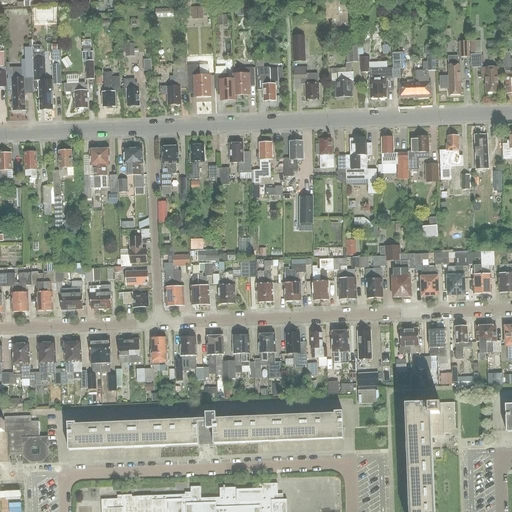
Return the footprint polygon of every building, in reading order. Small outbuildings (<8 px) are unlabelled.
[(56,7),(34,8),(34,27),(57,27),(56,7)] [(203,19),(203,7),(192,8),(192,20),(203,19)] [(228,25),(227,15),(218,16),(218,26),(228,25)] [(306,62),(305,37),(293,37),(294,62),(306,62)] [(352,73),(351,63),(358,63),(357,46),(356,41),(348,41),(349,51),(345,51),(346,68),(337,69),(337,73),(331,73),(332,82),(334,81),(334,90),(336,90),(336,100),(344,100),(344,98),(351,97),(351,81),(353,81),(353,73),(352,73)] [(472,68),(481,68),(482,68),(480,41),(470,41),(470,55),(472,68)] [(469,42),(458,42),(459,58),(470,58),(469,42)] [(119,44),(119,54),(126,53),(126,57),(135,56),(134,44),(119,44)] [(85,62),(86,80),(95,80),(93,52),(82,52),(83,62),(85,62)] [(458,67),(456,67),(456,56),(448,56),(448,68),(449,75),(449,79),(449,81),(440,81),(440,90),(449,90),(449,96),(461,95),(460,75),(459,75),(459,67),(458,67)] [(66,69),(73,65),(67,57),(61,61),(66,69)] [(415,81),(415,97),(431,96),(431,82),(429,82),(428,72),(435,72),(435,57),(427,57),(427,63),(423,63),(423,71),(414,72),(415,81)] [(52,65),(53,85),(61,85),(60,60),(52,60),(52,65)] [(144,72),(152,71),(151,60),(144,60),(144,72)] [(32,61),(24,61),(25,80),(33,79),(32,61)] [(44,69),(44,64),(41,61),(37,61),(34,65),(34,70),(34,78),(34,81),(35,81),(35,91),(39,90),(40,110),(46,110),(47,111),(50,111),(51,110),(53,110),(52,100),(53,99),(53,96),(52,95),(52,93),(47,94),(47,81),(46,81),(46,69),(44,69)] [(200,66),(187,66),(188,86),(195,86),(196,98),(210,97),(209,76),(200,77),(200,66)] [(482,68),(481,68),(482,78),(485,78),(485,93),(498,93),(497,78),(501,78),(501,67),(482,68)] [(234,75),(234,80),(236,96),(249,95),(248,84),(254,83),(254,68),(243,69),(243,75),(234,75)] [(269,68),(256,69),(256,81),(257,90),(263,90),(264,101),(276,101),(276,90),(277,89),(277,87),(275,85),(275,84),(270,84),(269,68)] [(319,84),(318,84),(317,74),(307,74),(307,68),(294,68),(294,80),(301,80),(301,85),(304,85),(305,92),(306,100),(308,100),(309,101),(312,101),(312,100),(318,100),(318,90),(319,90),(319,84)] [(370,88),(370,98),(386,98),(386,79),(393,79),(393,68),(369,69),(370,80),(367,80),(368,88),(370,88)] [(104,78),(105,92),(102,92),(102,94),(101,95),(101,99),(102,99),(103,108),(109,107),(109,109),(114,109),(114,107),(116,107),(115,93),(120,92),(120,77),(117,78),(117,75),(114,75),(114,78),(112,78),(112,73),(104,73),(104,78)] [(187,74),(173,75),(173,77),(170,77),(170,87),(167,87),(167,88),(160,88),(160,93),(162,95),(167,95),(168,105),(174,105),(175,106),(179,106),(179,105),(181,105),(180,87),(187,87),(187,74)] [(236,96),(234,80),(226,80),(226,74),(215,75),(216,90),(221,89),(222,101),(236,101),(236,96)] [(8,97),(12,97),(13,112),(14,111),(15,113),(19,113),(20,111),(25,111),(25,101),(26,100),(26,97),(25,96),(24,79),(8,80),(8,97)] [(124,99),(127,98),(127,107),(129,107),(130,108),(133,108),(134,106),(140,106),(139,89),(138,89),(137,83),(135,83),(135,79),(123,80),(124,99)] [(415,97),(415,81),(407,81),(408,83),(399,83),(399,97),(415,97)] [(82,109),(87,108),(87,91),(85,91),(85,85),(78,85),(78,83),(64,84),(64,93),(75,92),(75,93),(73,94),(74,97),(75,99),(75,109),(77,109),(78,110),(81,110),(82,109)] [(482,136),(482,135),(481,135),(479,134),(477,134),(476,136),(475,136),(477,170),(484,170),(483,152),(488,152),(487,135),(482,136)] [(511,134),(510,134),(510,143),(508,143),(508,146),(503,146),(504,160),(511,160),(511,134)] [(408,154),(408,164),(408,170),(419,170),(418,159),(429,159),(429,156),(428,137),(421,138),(420,136),(416,137),(415,138),(414,138),(414,140),(410,140),(411,152),(408,152),(408,153),(408,154)] [(453,136),(452,137),(447,137),(448,144),(446,144),(447,152),(449,152),(450,160),(456,160),(456,167),(463,167),(462,156),(459,156),(458,137),(457,137),(456,136),(453,136)] [(408,164),(408,154),(408,153),(393,153),(394,151),(394,148),(393,147),(393,138),(392,138),(390,137),(387,137),(386,138),(381,138),(382,165),(397,165),(397,180),(408,180),(408,170),(408,164)] [(351,155),(345,155),(346,183),(346,185),(352,185),(352,186),(362,186),(368,186),(368,194),(377,194),(377,184),(377,170),(367,170),(367,156),(372,155),(372,144),(366,144),(366,138),(350,139),(351,155)] [(334,168),(333,154),(332,154),(332,153),(333,152),(333,149),(332,148),(331,140),(319,140),(319,145),(316,146),(317,156),(320,156),(320,161),(320,169),(334,168)] [(304,154),(303,153),(303,142),(296,142),(295,141),(292,141),(291,142),(289,142),(290,159),(283,159),(284,177),(293,177),(293,173),(298,172),(297,160),(303,160),(303,159),(304,158),(304,154)] [(266,142),(264,144),(260,144),(260,154),(258,154),(258,161),(260,161),(261,170),(254,171),(254,183),(259,183),(261,183),(261,178),(271,178),(270,164),(268,164),(268,161),(272,160),(272,159),(273,157),(273,155),(271,153),(271,143),(269,143),(268,142),(266,142)] [(239,174),(252,173),(251,152),(243,153),(242,144),(236,144),(234,143),(232,143),(231,144),(230,144),(230,157),(229,158),(229,161),(230,162),(230,164),(239,163),(239,174)] [(191,147),(192,154),(189,154),(190,164),(192,164),(192,175),(190,175),(190,180),(200,179),(199,163),(205,163),(205,162),(204,162),(205,161),(205,158),(204,157),(203,146),(202,146),(201,145),(198,145),(197,147),(191,147)] [(171,174),(170,146),(163,146),(163,148),(161,148),(162,159),(161,159),(161,164),(162,164),(163,174),(161,175),(162,187),(172,187),(171,174)] [(176,146),(170,146),(171,174),(176,174),(176,166),(179,165),(178,164),(180,164),(179,159),(178,159),(178,147),(176,147),(176,146)] [(127,177),(134,176),(133,149),(129,149),(126,147),(125,149),(123,149),(124,165),(127,165),(127,177)] [(141,176),(140,165),(143,165),(142,148),(140,148),(138,147),(137,149),(133,149),(134,176),(135,189),(144,188),(143,175),(141,176)] [(101,177),(100,150),(96,150),(95,149),(92,149),(91,151),(90,151),(91,167),(83,167),(84,178),(85,200),(86,200),(86,203),(91,203),(91,200),(92,200),(91,177),(101,177)] [(100,150),(101,177),(102,189),(108,189),(107,167),(110,167),(110,150),(109,150),(107,149),(105,149),(105,150),(100,150)] [(59,152),(60,171),(60,177),(74,176),(73,168),(72,168),(73,168),(73,165),(74,165),(74,161),(72,161),(72,151),(59,152)] [(37,178),(37,176),(36,170),(37,170),(37,169),(39,166),(38,164),(37,163),(37,153),(31,153),(30,152),(27,152),(26,153),(25,153),(26,177),(31,176),(31,178),(37,178)] [(0,154),(0,179),(0,184),(8,185),(7,176),(12,176),(12,169),(13,169),(13,164),(12,164),(11,154),(10,154),(10,153),(3,153),(3,154),(0,154)] [(346,183),(345,155),(337,156),(338,174),(338,181),(341,184),(346,183)] [(438,182),(438,164),(425,165),(426,183),(438,182)] [(209,179),(217,178),(217,166),(209,167),(209,179)] [(229,185),(229,168),(219,169),(220,186),(229,185)] [(461,175),(461,190),(470,190),(470,179),(470,175),(461,175)] [(187,178),(179,178),(179,195),(187,195),(187,178)] [(128,180),(118,180),(118,193),(128,193),(128,180)] [(55,224),(55,232),(64,232),(78,231),(78,220),(65,220),(65,223),(62,223),(61,205),(60,181),(53,182),(53,187),(54,205),(55,224)] [(44,205),(51,205),(51,187),(51,186),(43,187),(43,205),(44,205)] [(275,189),(266,189),(266,196),(283,196),(283,187),(275,187),(275,189)] [(20,189),(14,189),(14,207),(21,207),(20,195),(22,195),(22,189),(20,189)] [(108,203),(118,203),(118,194),(108,194),(108,203)] [(313,198),(300,198),(301,224),(314,224),(313,198)] [(168,223),(167,214),(166,202),(159,203),(160,223),(168,223)] [(21,209),(9,210),(9,218),(21,218),(21,209)] [(423,227),(423,237),(438,236),(437,226),(430,227),(423,227)] [(181,236),(187,233),(185,228),(178,231),(181,236)] [(129,238),(130,264),(147,263),(146,249),(139,250),(139,246),(141,246),(141,238),(129,238)] [(173,246),(164,246),(164,256),(173,256),(173,246)] [(399,247),(385,247),(386,255),(386,260),(395,260),(396,266),(393,266),(393,276),(392,276),(392,297),(401,297),(400,255),(399,247)] [(220,250),(207,251),(206,251),(206,260),(220,260),(220,250)] [(494,266),(500,266),(500,258),(507,258),(507,251),(494,252),(494,266)] [(455,253),(455,267),(456,296),(465,295),(464,276),(463,276),(463,267),(468,267),(468,265),(467,253),(467,252),(465,252),(455,253)] [(481,252),(467,253),(468,265),(474,265),(474,259),(481,259),(481,252)] [(481,259),(481,266),(482,294),(492,294),(491,275),(489,275),(489,266),(494,266),(494,252),(481,252),(481,259)] [(416,266),(415,255),(415,254),(400,255),(401,297),(411,297),(410,275),(409,275),(409,269),(416,269),(416,266)] [(415,255),(416,266),(422,265),(421,260),(428,259),(428,254),(415,255)] [(175,263),(175,266),(187,265),(186,264),(190,264),(190,255),(174,256),(175,263)] [(386,267),(386,260),(385,257),(373,257),(373,261),(373,267),(386,267)] [(85,268),(86,268),(86,258),(82,259),(82,264),(71,265),(71,269),(85,268)] [(359,268),(359,258),(351,259),(352,269),(359,268)] [(368,258),(359,258),(359,268),(369,268),(368,261),(368,258)] [(346,259),(334,260),(334,271),(339,271),(339,279),(338,279),(339,300),(348,299),(347,271),(346,259)] [(228,272),(226,272),(227,304),(235,303),(235,295),(236,295),(236,290),(235,290),(235,285),(234,285),(233,279),(250,278),(249,261),(249,260),(240,261),(240,263),(241,271),(228,272)] [(291,260),(292,271),(293,301),(301,301),(301,293),(302,293),(302,288),(301,288),(301,283),(299,283),(299,273),(306,273),(306,266),(305,260),(291,260)] [(320,269),(321,300),(329,300),(328,291),(329,291),(329,285),(328,286),(328,281),(327,281),(327,272),(334,271),(334,260),(319,260),(320,269)] [(249,261),(250,278),(257,278),(258,284),(256,284),(256,289),(255,289),(255,294),(257,294),(257,303),(265,302),(264,271),(264,262),(264,261),(257,261),(249,261)] [(271,283),(271,271),(271,266),(273,266),(273,261),(264,262),(264,271),(265,302),(273,302),(273,294),(274,294),(274,288),(273,288),(273,283),(271,283)] [(169,264),(164,264),(164,272),(165,272),(174,271),(174,267),(174,264),(169,264)] [(206,271),(206,277),(212,276),(212,264),(200,264),(200,271),(206,271)] [(321,300),(320,269),(317,269),(317,266),(312,266),(312,269),(313,273),(313,281),(312,281),(312,286),(311,286),(311,292),(313,292),(313,300),(321,300)] [(482,294),(481,266),(474,266),(474,276),(473,276),(474,294),(482,294)] [(507,266),(500,266),(500,275),(499,275),(499,293),(508,293),(507,266)] [(175,278),(175,306),(184,306),(183,286),(182,286),(181,270),(178,271),(178,267),(174,267),(174,271),(175,278)] [(456,296),(455,267),(448,267),(448,276),(447,276),(448,296),(456,296)] [(115,281),(115,268),(114,268),(114,269),(107,269),(108,281),(115,281)] [(284,302),(293,301),(292,271),(289,271),(289,268),(285,268),(285,270),(285,273),(284,273),(285,283),(283,284),(284,289),(282,289),(283,296),(284,296),(284,302)] [(429,296),(428,268),(422,268),(422,277),(421,277),(421,296),(429,296)] [(428,268),(429,296),(439,296),(438,277),(437,277),(437,268),(428,268)] [(347,271),(348,299),(357,299),(356,279),(355,279),(355,270),(347,271)] [(375,299),(374,270),(366,270),(366,299),(375,299)] [(382,270),(374,270),(375,299),(383,298),(382,270)] [(175,278),(174,271),(165,272),(166,287),(167,306),(175,306),(175,278)] [(51,284),(57,284),(56,272),(44,272),(44,274),(45,311),(53,311),(53,292),(52,292),(51,284)] [(128,272),(128,278),(126,278),(127,285),(131,285),(135,285),(137,286),(138,285),(148,284),(148,272),(128,272)] [(219,304),(227,304),(226,272),(225,273),(223,273),(223,275),(219,275),(220,286),(218,286),(219,290),(217,290),(217,296),(219,296),(219,304)] [(19,273),(20,283),(20,312),(29,311),(28,293),(27,293),(27,286),(32,286),(32,273),(19,273)] [(38,273),(32,273),(32,286),(37,286),(37,292),(36,292),(37,311),(45,311),(44,274),(38,274),(38,273)] [(201,305),(200,273),(194,273),(194,277),(192,277),(192,286),(191,286),(192,305),(201,305)] [(207,277),(203,277),(203,273),(200,273),(201,305),(209,305),(209,285),(207,285),(207,277)] [(15,274),(7,274),(7,287),(12,287),(13,293),(11,293),(12,312),(20,312),(20,283),(18,283),(17,281),(15,281),(15,274)] [(112,285),(101,286),(101,309),(112,308),(111,293),(112,293),(112,285)] [(91,309),(101,309),(101,286),(90,286),(90,293),(91,293),(91,309)] [(72,289),(72,310),(83,310),(82,293),(81,293),(81,288),(72,289)] [(72,310),(72,289),(62,289),(62,294),(61,294),(61,310),(72,310)] [(119,300),(124,299),(124,303),(133,302),(133,308),(149,308),(149,296),(133,296),(133,293),(118,294),(119,300)] [(486,327),(486,354),(493,354),(492,343),(496,343),(496,326),(486,327)] [(456,352),(463,352),(463,343),(467,343),(467,341),(469,341),(469,337),(467,337),(467,327),(455,328),(455,336),(453,336),(454,344),(455,344),(456,352)] [(481,354),(485,354),(486,354),(486,327),(476,327),(476,343),(480,343),(481,354)] [(429,357),(431,357),(438,357),(437,328),(430,328),(430,331),(429,331),(429,357)] [(437,328),(438,357),(445,357),(445,330),(443,331),(443,328),(437,328)] [(410,354),(409,329),(400,330),(400,331),(398,331),(398,337),(400,337),(400,349),(399,349),(399,354),(410,354)] [(409,329),(410,354),(420,353),(420,349),(419,349),(418,336),(420,336),(420,330),(418,330),(418,329),(409,329)] [(363,332),(357,332),(358,357),(371,357),(370,331),(369,331),(368,330),(363,330),(363,332)] [(342,370),(341,364),(340,332),(332,333),(333,354),(334,354),(334,371),(342,370)] [(349,332),(340,332),(341,364),(348,364),(348,353),(349,353),(349,332)] [(311,349),(312,349),(312,357),(320,357),(320,358),(327,358),(326,348),(322,348),(322,333),(310,333),(311,349)] [(300,334),(286,334),(286,355),(294,354),(294,369),(307,369),(306,347),(300,347),(300,334)] [(268,366),(267,335),(259,335),(260,344),(258,344),(258,351),(260,351),(259,356),(261,356),(261,366),(268,366)] [(275,335),(267,335),(268,366),(268,369),(268,378),(275,377),(275,378),(282,378),(281,362),(274,363),(274,355),(276,355),(276,350),(277,350),(276,343),(275,335)] [(242,373),(242,371),(241,336),(233,336),(233,345),(232,345),(232,352),(233,352),(233,356),(234,356),(234,369),(235,369),(235,372),(236,373),(242,373)] [(241,336),(242,371),(248,370),(249,379),(255,379),(255,369),(255,363),(249,363),(249,356),(249,351),(251,351),(250,344),(249,344),(249,336),(241,336)] [(216,368),(216,337),(207,337),(207,346),(206,346),(206,350),(208,350),(208,356),(209,368),(203,368),(203,381),(210,380),(210,375),(216,375),(216,368)] [(223,337),(216,337),(216,368),(223,368),(222,355),(224,355),(223,350),(224,350),(224,345),(223,345),(223,337)] [(189,371),(189,369),(188,338),(180,338),(180,347),(179,347),(179,351),(181,351),(181,357),(182,357),(182,361),(182,371),(189,371)] [(196,338),(188,338),(189,369),(192,369),(192,370),(196,370),(196,381),(203,381),(203,368),(196,369),(196,356),(197,356),(197,351),(198,351),(198,346),(196,346),(196,338)] [(129,340),(130,363),(141,363),(141,355),(140,355),(139,339),(129,340)] [(160,366),(159,363),(159,339),(151,339),(151,349),(150,351),(150,363),(150,366),(153,366),(154,372),(160,372),(160,366)] [(159,339),(159,363),(168,363),(168,351),(166,349),(166,339),(159,339)] [(110,340),(100,341),(101,372),(111,372),(110,364),(112,364),(112,356),(111,356),(110,340)] [(130,363),(129,340),(119,340),(120,356),(119,356),(119,364),(130,363)] [(72,342),(74,380),(81,380),(81,389),(88,389),(87,371),(82,371),(82,363),(82,362),(82,341),(72,342)] [(91,364),(92,364),(92,372),(101,372),(100,341),(90,341),(91,357),(90,357),(91,364)] [(61,384),(61,369),(56,370),(56,363),(55,342),(47,343),(48,373),(55,373),(55,384),(61,384)] [(61,369),(61,384),(67,384),(67,381),(74,380),(72,342),(64,342),(65,363),(66,363),(66,369),(61,369)] [(31,388),(35,388),(35,386),(35,372),(30,372),(30,364),(29,343),(21,344),(22,380),(30,380),(30,386),(31,386),(31,388)] [(48,373),(47,343),(38,343),(39,372),(35,372),(35,386),(41,386),(41,385),(41,381),(48,381),(48,373)] [(22,380),(21,344),(12,344),(13,364),(14,373),(14,378),(16,378),(21,377),(22,380)] [(395,360),(396,367),(396,372),(399,372),(406,372),(406,360),(395,360)] [(183,381),(182,371),(182,361),(175,361),(176,381),(183,381)] [(317,364),(308,364),(308,377),(318,377),(317,364)] [(145,389),(144,370),(137,370),(138,390),(145,389)] [(377,373),(357,374),(358,387),(378,386),(377,373)] [(95,374),(87,374),(88,390),(96,390),(95,374)] [(446,374),(441,374),(441,385),(452,385),(452,384),(451,374),(446,374)] [(116,391),(116,387),(116,375),(108,376),(108,392),(116,391)] [(339,383),(328,383),(328,394),(339,393),(339,391),(339,383)] [(280,384),(272,384),(272,397),(281,396),(280,384)] [(216,388),(203,389),(204,395),(204,401),(217,400),(216,388)] [(358,405),(379,404),(379,390),(358,391),(358,405)] [(406,405),(407,418),(409,511),(435,511),(432,437),(444,437),(444,434),(451,434),(455,429),(455,403),(440,404),(440,401),(436,401),(436,404),(406,405)] [(214,444),(275,441),(344,439),(343,411),(335,412),(335,414),(217,418),(216,413),(207,413),(207,419),(77,424),(77,422),(68,423),(69,450),(214,444)] [(0,511),(0,462),(10,462),(9,455),(25,454),(25,460),(31,460),(31,462),(39,462),(39,460),(46,460),(45,454),(47,453),(47,445),(45,445),(45,439),(39,439),(38,422),(31,422),(31,416),(4,417),(5,419),(0,419),(0,511)] [(191,495),(179,495),(179,511),(286,511),(286,499),(274,500),(274,495),(277,494),(277,483),(258,484),(258,489),(236,490),(236,487),(225,488),(225,485),(223,485),(223,488),(220,488),(220,498),(201,499),(201,487),(190,488),(191,495)] [(132,495),(121,496),(117,496),(118,499),(101,500),(101,511),(179,511),(179,495),(132,497),(132,495)]
